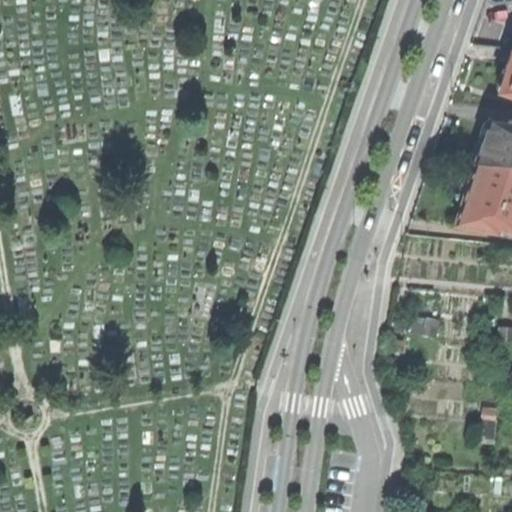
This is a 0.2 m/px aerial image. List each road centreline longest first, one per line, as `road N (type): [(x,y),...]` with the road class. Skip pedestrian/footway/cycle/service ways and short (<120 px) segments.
road 1 (secondary): [(310,511),(331,351),(448,0)]
road 2 (secondary): [(419,0),(312,317),(282,511)]
